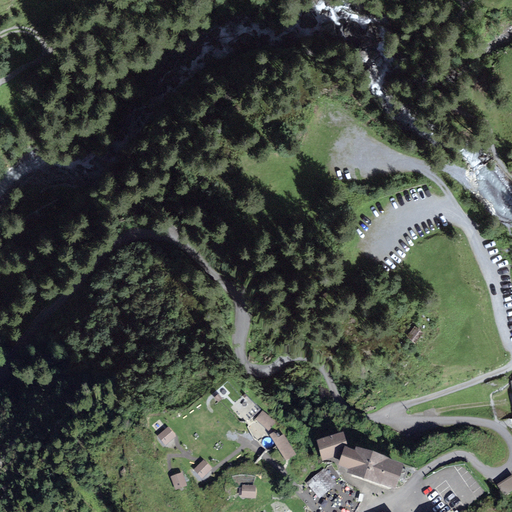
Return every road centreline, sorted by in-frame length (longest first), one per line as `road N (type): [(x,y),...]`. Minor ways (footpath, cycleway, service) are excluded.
road 1 (unclassified): [(0,378),(90,268),(116,243),(149,233),(181,243),(225,284),(249,370),(310,356),(341,404),(364,412)]
road 2 (unclassified): [(511,461),(491,470),(449,456),(368,511)]
road 3 (unclassified): [(364,412),(484,422),(511,445)]
road 4 (unclassified): [(364,412),(511,366)]
